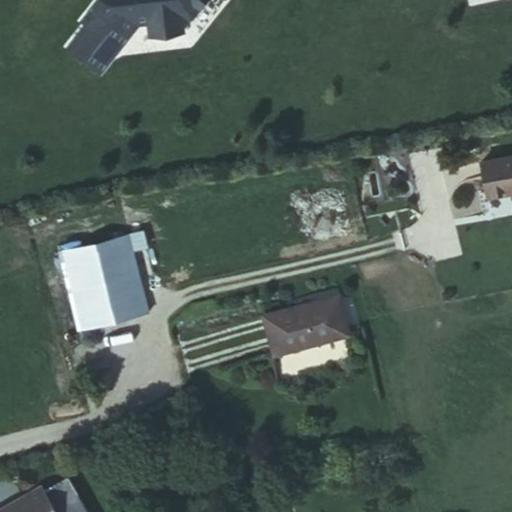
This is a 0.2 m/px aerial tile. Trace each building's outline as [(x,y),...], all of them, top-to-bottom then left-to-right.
[(141,0),(122,25),(126,28),(108,52),(140,76),(178,27),(188,25),(190,37),(222,33),(221,21),(230,19),(245,0),(141,0)] [(511,167),(500,169),(505,204),(511,203),(511,167)] [(91,273),(64,282),(71,301),(97,293),(91,273)] [(71,301),(83,340),(128,326),(121,307),(141,301),(134,281),(97,293),(71,301)] [(141,301),(121,307),(128,326),(147,320),(141,301)] [(349,301),(275,320),(285,359),(360,339),(349,301)] [(49,472),(0,506),(0,511),(73,511),(76,510),(49,472)]
